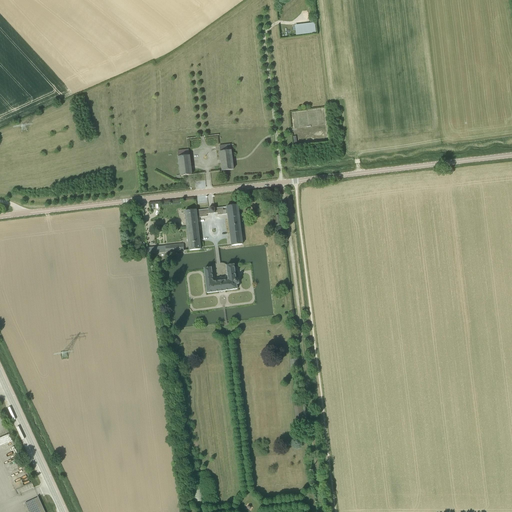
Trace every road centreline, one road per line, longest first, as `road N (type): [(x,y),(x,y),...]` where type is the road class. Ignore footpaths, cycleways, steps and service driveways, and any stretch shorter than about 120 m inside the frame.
road 1 (tertiary): [(0,216),(511,155)]
road 2 (tertiary): [(62,511),(0,375)]
